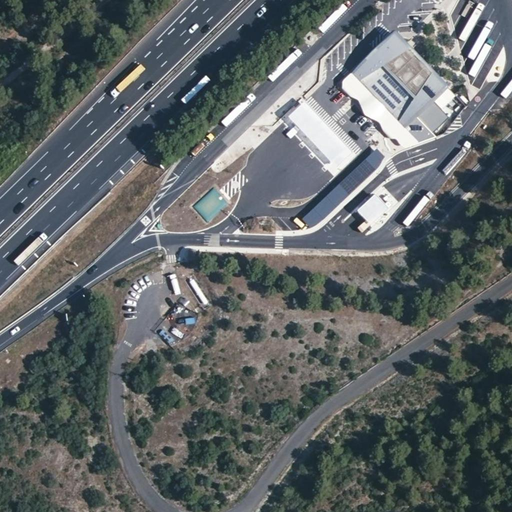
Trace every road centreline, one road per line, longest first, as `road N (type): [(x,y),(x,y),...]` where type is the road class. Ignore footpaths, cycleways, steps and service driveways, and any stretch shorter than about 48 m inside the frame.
road 1 (motorway): [(0,265),(270,0)]
road 2 (unclassified): [(511,280),(313,417),(242,511)]
road 3 (motorway): [(222,0),(0,216)]
road 4 (unclassified): [(165,511),(140,493),(115,409),(116,367),(155,310)]
road 5 (motorway): [(0,339),(132,242)]
road 6 (unclassified): [(99,0),(0,84)]
